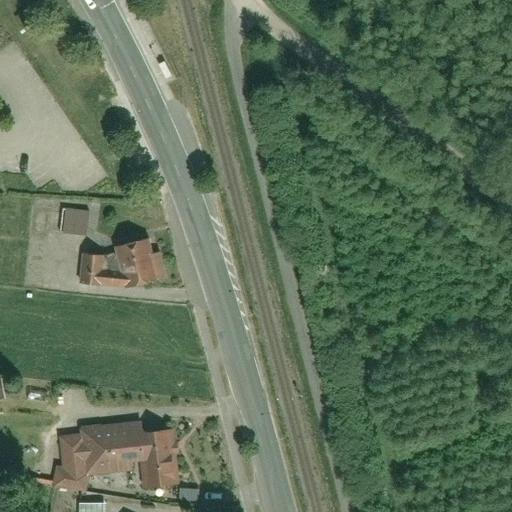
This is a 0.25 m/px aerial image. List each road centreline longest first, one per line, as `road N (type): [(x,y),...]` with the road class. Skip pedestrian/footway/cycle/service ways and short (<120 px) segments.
road 1 (tertiary): [(274,511),(181,191),(89,0)]
road 2 (unclassified): [(246,0),(511,200)]
